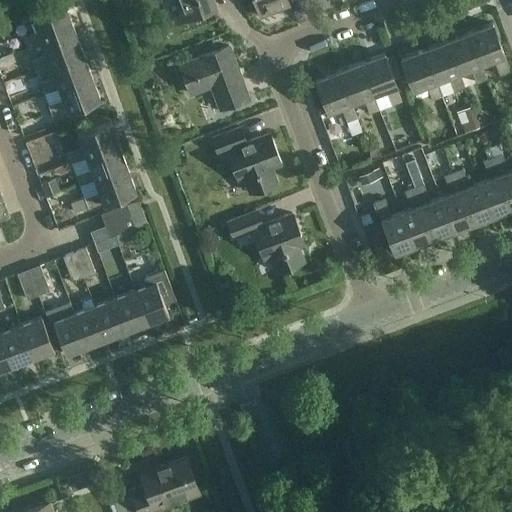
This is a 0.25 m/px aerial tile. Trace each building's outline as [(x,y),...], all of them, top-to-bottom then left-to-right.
[(177,0),(182,12),(174,15),(176,22),(212,8),(209,0),(177,0)] [(286,0),(254,0),(260,14),(288,4),(286,0)] [(41,41),(74,29),(66,6),(33,18),(38,31),(23,36),(27,46),(41,41)] [(492,22),(469,31),(481,64),(493,60),(499,74),(509,71),(504,55),(492,22)] [(83,51),(74,29),(41,41),(46,53),(31,59),(35,69),(50,64),(83,51)] [(469,31),(447,39),(459,73),(471,68),(477,83),(487,79),(481,64),(469,31)] [(459,73),(446,39),(424,48),(436,81),(448,76),(454,91),(464,87),(458,73),(459,73)] [(229,45),(180,64),(191,93),(218,82),(226,105),(248,96),(229,45)] [(436,81),(424,48),(401,57),(413,89),(426,85),(432,100),(442,96),(436,81)] [(91,74),(83,51),(50,64),(54,76),(39,81),(41,85),(43,91),(58,86),(91,74)] [(384,52),(361,60),(374,93),(386,88),(392,103),(402,99),(384,52)] [(31,59),(22,62),(26,73),(35,69),(31,59)] [(361,60),(339,69),(351,102),(363,97),(369,112),(379,108),(374,93),(361,60)] [(339,69),(315,78),(328,110),(340,106),(346,121),(357,116),(351,102),(339,69)] [(100,97),(91,74),(58,86),(63,99),(48,104),(52,114),(66,109),(66,110),(85,103),(100,97)] [(17,89),(13,78),(3,82),(7,93),(17,89)] [(41,85),(32,88),(35,95),(43,91),(41,85)] [(85,103),(66,110),(69,117),(88,110),(85,103)] [(470,103),(459,108),(466,128),(477,124),(470,103)] [(71,162),(86,156),(119,144),(110,120),(77,132),(82,146),(67,151),(71,162)] [(238,178),(244,176),(250,191),(276,181),(270,166),(278,163),(266,133),(246,141),(240,126),(212,137),(217,152),(227,148),(238,178)] [(79,184),(94,178),(127,166),(122,154),(119,144),(86,156),(90,167),(75,173),(79,184)] [(378,145),(369,148),(373,157),(381,154),(378,145)] [(183,156),(179,146),(168,150),(172,161),(183,156)] [(511,168),(508,170),(501,153),(492,156),(511,207),(511,168)] [(511,207),(492,156),(483,160),(490,177),(480,181),(493,215),(511,207)] [(103,201),(135,189),(127,166),(94,178),(99,190),(83,195),(84,196),(87,206),(102,200),(103,201)] [(374,168),(357,174),(360,182),(377,175),(374,168)] [(493,215),(480,181),(469,185),(462,168),(453,171),(473,223),(493,215)] [(419,170),(410,174),(415,186),(423,183),(419,170)] [(473,223),(453,171),(444,175),(450,192),(441,196),(454,230),(473,223)] [(55,175),(41,180),(46,194),(60,189),(55,175)] [(454,230),(441,196),(430,200),(423,183),(415,186),(434,237),(454,230)] [(434,237),(415,186),(404,190),(411,207),(402,211),(415,245),(434,237)] [(84,196),(71,201),(75,210),(87,206),(84,196)] [(100,212),(105,224),(131,214),(133,219),(144,215),(138,198),(100,212)] [(415,245),(402,211),(390,215),(384,198),(375,201),(395,253),(415,245)] [(0,218),(9,216),(5,204),(0,206),(0,218)] [(265,255),(271,253),(277,269),(303,259),(298,245),(304,242),(293,213),(263,224),(257,210),(228,221),(233,235),(254,227),(265,255)] [(133,219),(131,214),(105,224),(109,235),(115,233),(133,226),(135,225),(133,219)] [(84,244),(74,248),(83,274),(94,270),(84,244)] [(83,274),(74,248),(61,253),(71,279),(83,274)] [(38,262),(28,266),(38,292),(48,288),(38,262)] [(142,277),(144,283),(134,286),(147,320),(168,312),(163,301),(175,297),(163,265),(145,272),(142,277)] [(38,292),(28,266),(15,271),(25,296),(38,292)] [(147,320),(134,286),(114,294),(127,328),(147,320)] [(127,328),(114,294),(94,302),(106,336),(127,328)] [(106,336),(94,302),(93,302),(90,295),(83,297),(81,301),(83,306),(73,310),(86,343),(106,336)] [(86,343),(73,310),(51,318),(64,352),(86,343)] [(40,314),(20,322),(32,356),(53,348),(40,314)] [(32,356),(20,322),(0,329),(0,332),(12,363),(32,356)] [(0,367),(12,363),(0,332),(0,367)] [(185,497),(198,492),(185,455),(140,472),(143,481),(129,486),(131,494),(138,511),(139,511),(165,502),(184,495),(185,497)] [(52,511),(48,501),(18,511),(52,511)]
